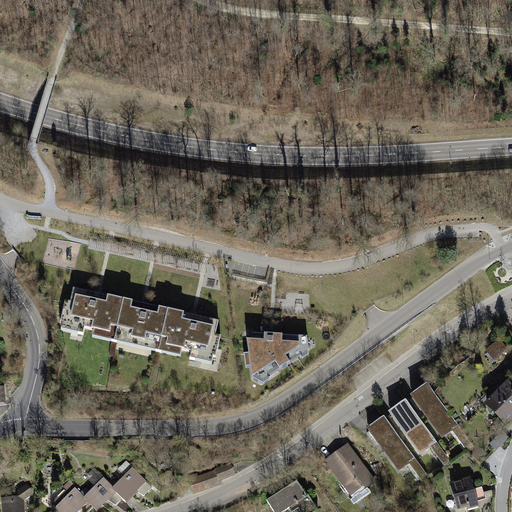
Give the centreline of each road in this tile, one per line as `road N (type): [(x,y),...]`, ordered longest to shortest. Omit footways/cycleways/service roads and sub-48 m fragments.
road 1 (tertiary): [(511,241),(250,420),(208,429),(24,428)]
road 2 (secondary): [(511,146),(310,156),(225,151),(135,138),(0,100)]
road 3 (residential): [(479,228),(305,269),(0,197)]
road 4 (residential): [(511,301),(452,335),(256,479),(182,511)]
road 5 (track): [(198,0),(259,18),(511,33)]
road 6 (track): [(83,0),(33,140),(51,183),(47,211)]
road 7 (tertiary): [(24,428),(39,348),(32,320),(0,271)]
